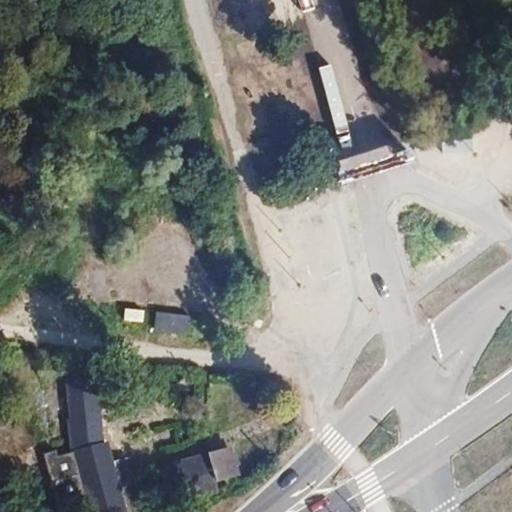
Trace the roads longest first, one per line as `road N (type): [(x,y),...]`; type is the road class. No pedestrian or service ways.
road 1 (track): [(321,399),(296,368),(0,330)]
road 2 (tertiary): [(363,141),(408,367)]
road 3 (primary): [(408,367),(263,511)]
road 4 (secondary): [(511,285),(483,320),(425,448)]
road 5 (tertiary): [(511,241),(481,214),(392,171),(363,141)]
road 6 (tertiary): [(319,0),(363,141)]
road 7 (primary): [(511,278),(408,367)]
road 8 (primary): [(323,511),(425,448)]
